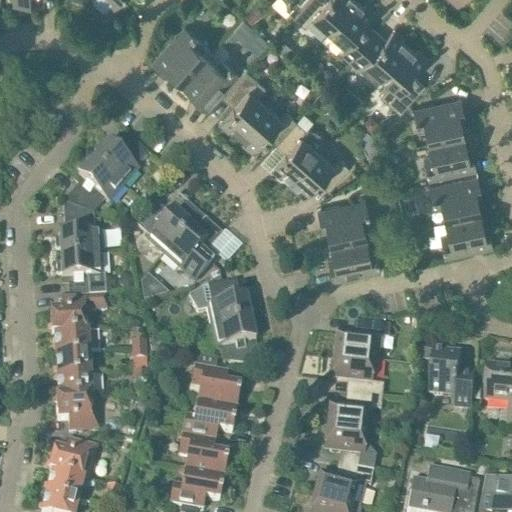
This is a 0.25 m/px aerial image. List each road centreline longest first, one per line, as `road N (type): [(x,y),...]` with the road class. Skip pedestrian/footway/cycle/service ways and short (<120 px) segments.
road 1 (residential): [(0,511),(16,421),(32,401),(18,199),(56,156),(87,80),(103,70)]
road 2 (residential): [(300,319),(267,286),(248,196),(103,70)]
road 3 (residential): [(249,511),(300,319)]
road 4 (residential): [(300,319),(330,297),(465,269)]
road 5 (residential): [(511,181),(484,62),(462,40)]
